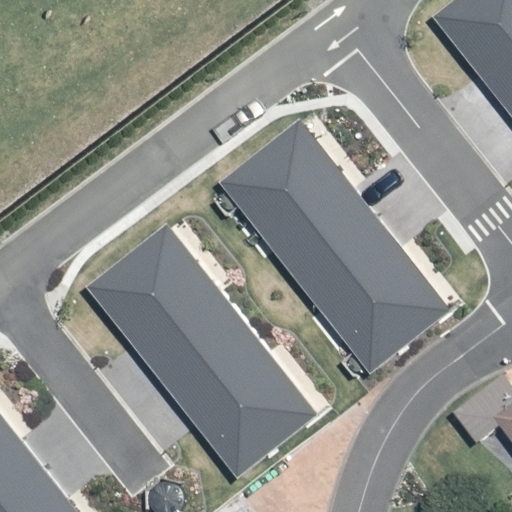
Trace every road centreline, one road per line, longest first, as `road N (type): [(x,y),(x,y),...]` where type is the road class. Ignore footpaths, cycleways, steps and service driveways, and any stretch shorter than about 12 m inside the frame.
road 1 (residential): [(0,286),(344,24)]
road 2 (residential): [(344,24),(433,129),(511,260)]
road 3 (residential): [(511,317),(401,413),(360,511)]
